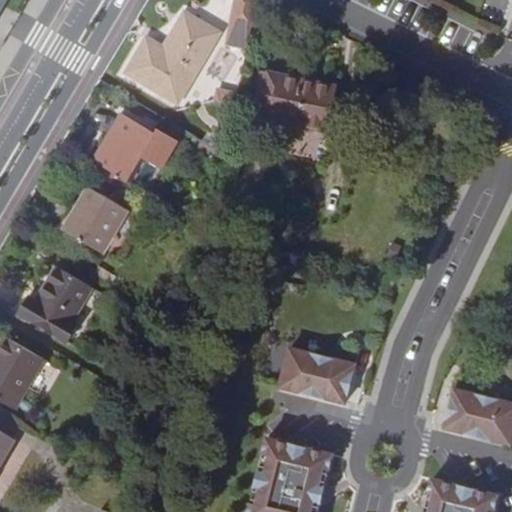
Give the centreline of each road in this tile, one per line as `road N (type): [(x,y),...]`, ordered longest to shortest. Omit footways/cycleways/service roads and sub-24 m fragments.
road 1 (residential): [(511,101),(305,0)]
road 2 (residential): [(95,0),(0,161)]
